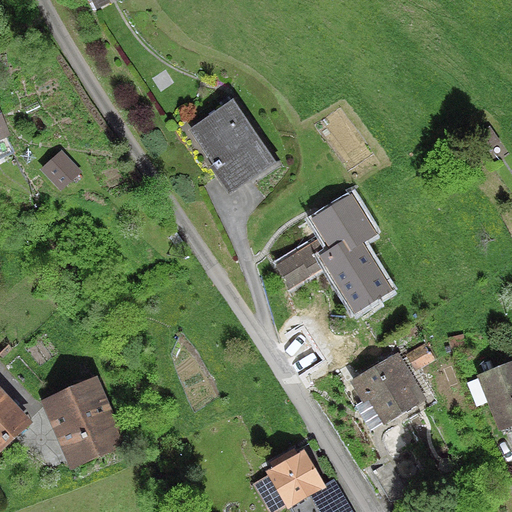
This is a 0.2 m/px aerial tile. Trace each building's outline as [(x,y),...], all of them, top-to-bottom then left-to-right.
[(191,139),(235,200),(280,168),(235,107),(191,139)] [(0,141),(11,137),(0,112),(0,141)] [(495,143),(488,132),(475,141),(482,151),(495,143)] [(63,147),(42,168),(65,191),(86,170),(63,147)] [(329,275),(358,322),(394,300),(366,255),(383,244),(356,201),(311,228),(319,240),(271,270),(289,300),(329,275)] [(464,348),(462,337),(446,341),(450,351),(464,348)] [(430,362),(422,349),(407,358),(415,371),(430,362)] [(352,385),(363,403),(369,399),(384,424),(414,406),(405,391),(411,387),(394,359),(352,385)] [(511,370),(478,384),(497,433),(511,427),(511,370)] [(0,455),(34,422),(0,387),(0,455)] [(46,407),(70,470),(123,450),(99,387),(46,407)] [(255,463),(278,507),(319,486),(296,442),(255,463)] [(404,490),(389,464),(371,474),(386,500),(404,490)]
